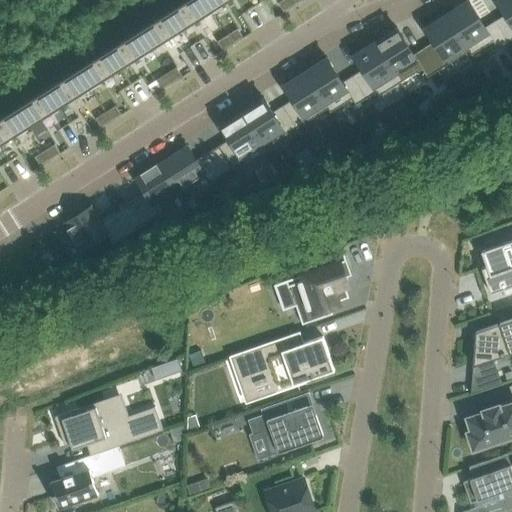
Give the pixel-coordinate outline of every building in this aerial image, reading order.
[(205,0),(187,0),(170,11),(182,30),(212,11),(205,0)] [(205,0),(212,11),(229,0),(205,0)] [(290,0),(282,0),(278,3),(284,11),(294,5),(290,0)] [(469,0),(447,14),(470,50),(469,50),(472,54),(494,41),(499,49),(510,43),(496,20),(486,27),(469,0)] [(511,0),(496,0),(506,14),(496,20),(510,43),(511,41),(511,0)] [(170,11),(140,30),(152,49),(182,30),(170,11)] [(434,41),(424,48),(438,70),(469,50),(470,50),(447,14),(425,27),(434,41)] [(238,28),(228,35),(233,43),(243,37),(238,28)] [(397,28),(376,41),(401,81),(422,68),(428,77),(438,70),(424,48),(414,54),(397,28)] [(140,30),(109,49),(121,68),(152,49),(140,30)] [(228,35),(217,41),(223,49),(233,43),(228,35)] [(363,69),(353,75),(367,97),(377,91),(380,95),(401,81),(376,41),(354,55),(363,69)] [(109,49),(79,69),(91,88),(121,68),(109,49)] [(327,57),(306,71),(329,107),(328,108),(330,112),(352,98),(356,104),(367,97),(353,75),(343,82),(327,57)] [(177,67),(167,73),(172,81),(182,75),(177,67)] [(79,69),(48,88),(60,107),(91,88),(79,69)] [(293,99),(283,105),(297,127),(328,108),(329,107),(306,71),(284,84),(293,99)] [(167,73),(157,80),(162,88),(172,81),(167,73)] [(131,105),(154,92),(146,78),(123,91),(131,105)] [(48,88),(18,107),(30,126),(60,107),(48,88)] [(450,89),(442,94),(453,110),(461,107),(450,89)] [(264,97),(242,111),(265,147),(266,147),(297,127),(283,105),(273,112),(264,97)] [(116,105),(106,112),(111,120),(121,114),(116,105)] [(18,107),(0,118),(0,144),(30,126),(18,107)] [(230,139),(220,145),(233,167),(244,161),(246,165),(269,151),(266,147),(265,147),(242,111),(221,125),(230,139)] [(106,112),(96,118),(101,126),(111,120),(106,112)] [(55,144),(45,150),(50,158),(60,152),(55,144)] [(188,146),(162,162),(179,188),(178,188),(181,192),(205,177),(209,183),(233,167),(220,145),(197,160),(188,146)] [(45,150),(35,157),(40,165),(50,158),(45,150)] [(146,192),(124,206),(138,228),(161,213),(155,203),(178,188),(179,188),(162,162),(158,164),(157,163),(141,173),(142,174),(137,178),(146,192)] [(92,206),(66,222),(69,228),(68,228),(78,244),(79,243),(83,249),(107,233),(114,243),(138,228),(124,206),(101,220),(92,206)] [(511,239),(482,251),(486,263),(487,266),(483,267),(492,293),(504,289),(505,293),(506,295),(511,292),(511,239)] [(54,259),(46,250),(38,258),(46,267),(54,259)] [(304,280),(289,285),(296,305),(303,324),(333,313),(331,307),(339,305),(338,301),(337,298),(345,295),(342,287),(345,285),(349,284),(346,276),(351,274),(346,259),(302,274),(304,280)] [(474,356),(474,365),(494,358),(511,351),(511,318),(476,331),(476,332),(477,332),(480,340),(476,341),(474,356)] [(301,331),(240,352),(240,354),(251,384),(256,382),(256,384),(268,380),(268,378),(272,376),(277,390),(298,382),(297,381),(305,378),(306,379),(306,380),(335,370),(323,336),(304,342),(302,335),(301,331)] [(202,350),(189,354),(193,366),(206,361),(202,350)] [(178,358),(167,362),(172,374),(182,370),(178,358)] [(476,379),(475,392),(502,382),(498,371),(476,379)] [(484,412),(468,418),(472,431),(468,432),(474,449),(480,447),(481,450),(496,445),(495,442),(511,437),(511,386),(511,390),(511,403),(500,407),(500,405),(484,410),(484,412)] [(95,402),(55,416),(65,445),(71,443),(88,437),(91,443),(94,451),(90,452),(91,455),(164,429),(163,427),(160,428),(161,429),(150,432),(144,415),(127,421),(125,417),(119,398),(96,406),(95,402)] [(263,414),(249,419),(253,433),(254,434),(264,431),(271,453),(275,451),(276,451),(276,452),(279,451),(289,447),(322,435),(315,414),(314,414),(311,405),(311,404),(290,411),(286,400),(261,408),(263,414)] [(188,417),(188,431),(193,429),(200,427),(196,414),(188,417)] [(184,423),(170,428),(174,442),(183,439),(184,423)] [(61,478),(50,482),(59,508),(99,494),(93,477),(106,472),(100,452),(57,467),(61,478)] [(461,511),(511,511),(511,463),(511,464),(474,478),(464,481),(471,502),(475,501),(476,506),(472,508),(461,511)] [(200,481),(203,490),(212,487),(209,478),(200,481)] [(280,487),(266,492),(273,511),(316,511),(304,478),(290,483),(291,487),(281,491),(280,487)] [(197,482),(188,485),(191,495),(200,492),(197,482)] [(238,511),(234,501),(216,507),(217,511),(238,511)]
